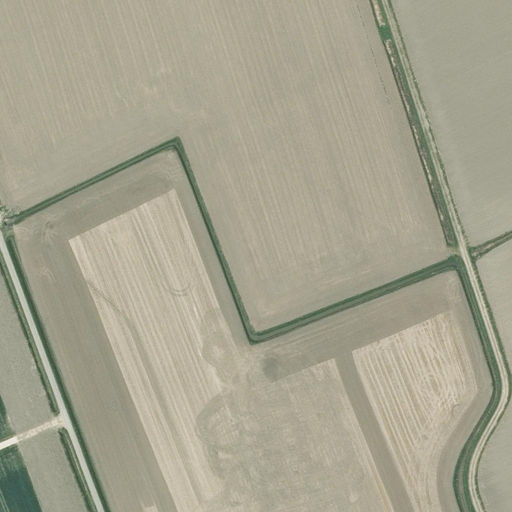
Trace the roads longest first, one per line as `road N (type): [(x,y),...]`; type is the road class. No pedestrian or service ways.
road 1 (unclassified): [(100,511),(0,232)]
road 2 (track): [(482,511),(472,476),(507,379),(463,246)]
road 3 (track): [(383,0),(463,246)]
